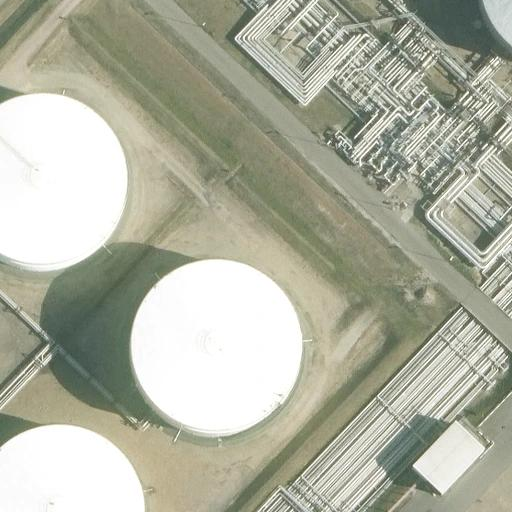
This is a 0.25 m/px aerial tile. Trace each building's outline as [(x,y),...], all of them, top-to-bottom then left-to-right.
[(511,0),(475,0),(476,5),(479,17),(484,28),(491,38),(498,48),(507,56),(511,59),(511,0)] [(123,190),(123,178),(121,167),(118,155),(114,144),(108,134),(100,125),(91,117),(82,110),(71,105),(60,101),(48,99),(36,98),(25,99),(13,102),(2,106),(0,107),(0,258),(11,263),(22,266),(34,267),(46,267),(57,265),(69,262),(79,257),(89,250),(98,243),(106,234),(112,224),(117,213),(121,202),(123,190)] [(300,353),(300,342),(298,331),(296,321),(291,311),(286,301),(280,293),(272,285),(263,278),(254,272),(244,268),(234,265),(223,263),(212,263),(201,264),(191,266),(181,270),(171,275),(162,281),(154,289),(147,297),(141,306),(136,316),(133,326),(131,337),(130,348),(131,358),(133,369),(136,379),(141,389),(147,398),(154,406),(157,409),(162,414),(171,420),(181,425),(191,429),(201,431),(212,432),(223,432),(234,430),(244,427),(254,423),(264,417),(272,410),(280,402),(286,394),(291,384),(296,374),(298,364),(300,353)] [(408,459),(438,488),(485,441),(455,411),(408,459)] [(141,511),(141,508),(140,496),(137,485),(132,474),(126,464),(119,455),(111,447),(101,440),(91,435),(80,431),(69,429),(57,428),(46,428),(35,430),(24,434),(13,439),(4,446),(0,449),(0,511),(141,511)]
